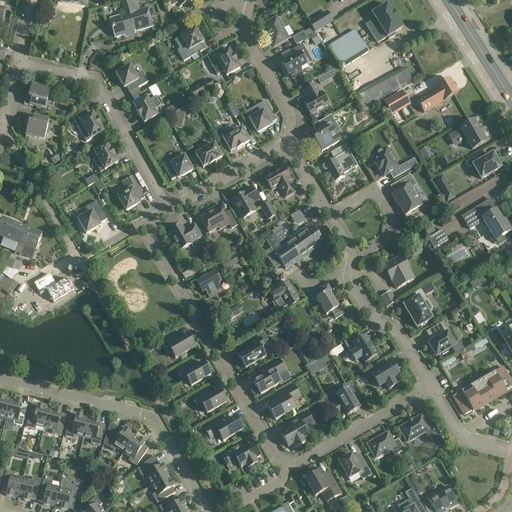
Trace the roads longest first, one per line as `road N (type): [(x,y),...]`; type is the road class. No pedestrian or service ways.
road 1 (residential): [(430,388),(303,461),(278,459),(145,225)]
road 2 (residential): [(0,379),(153,417),(207,511)]
road 3 (residential): [(169,210),(96,82),(18,63)]
road 4 (residential): [(356,257),(348,282),(375,323),(395,328),(430,388)]
road 5 (residential): [(252,0),(245,32),(290,116),(287,143)]
road 6 (residential): [(79,263),(0,130)]
road 7 (residential): [(169,210),(287,143)]
road 8 (residential): [(356,257),(391,236),(393,218),(379,196),(333,214)]
